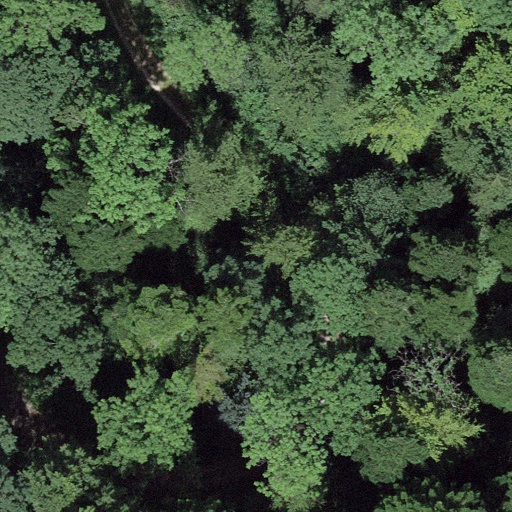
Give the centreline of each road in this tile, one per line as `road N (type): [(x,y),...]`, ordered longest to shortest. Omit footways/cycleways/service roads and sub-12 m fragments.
road 1 (track): [(111,0),(160,85),(284,215),(314,267),(331,345),(311,404),(259,460),(175,494),(93,482),(0,407)]
road 2 (track): [(331,345),(511,370)]
